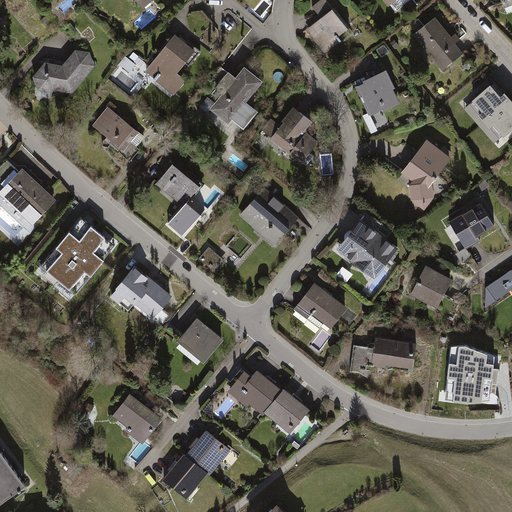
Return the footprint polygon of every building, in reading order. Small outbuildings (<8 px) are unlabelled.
[(152,0),(135,0),(143,9),(152,0)] [(350,26),(328,0),(319,0),(312,6),(320,17),(305,29),(325,52),(342,38),(339,35),(350,26)] [(383,0),(389,6),(391,4),(396,11),(409,0),(383,0)] [(450,37),(435,17),(413,34),(442,70),(464,53),(455,42),(460,38),(456,32),(450,37)] [(179,36),(175,33),(145,70),(154,77),(153,78),(174,94),(186,78),(178,72),(185,62),(189,65),(201,50),(181,34),(179,36)] [(44,61),(32,76),(38,89),(51,91),(54,88),(72,91),(94,65),(90,51),(75,48),(62,64),(44,61)] [(263,80),(245,65),(236,76),(229,70),(228,71),(222,67),(211,80),(217,84),(215,86),(222,91),(209,109),(228,125),(232,121),(244,130),(260,110),(247,100),(263,80)] [(401,103),(394,88),(396,87),(387,67),(364,78),(365,80),(359,83),(372,113),(383,108),(384,111),(401,103)] [(503,91),(494,81),(491,84),(489,83),(471,99),(472,100),(463,109),(494,143),(511,126),(511,99),(504,90),(503,91)] [(313,120),(294,104),(281,120),(283,122),(281,125),(270,116),(261,128),(270,135),(268,137),(301,163),(302,161),(306,164),(314,155),(309,152),(318,140),(307,131),(308,129),(307,128),(313,120)] [(145,137),(109,107),(94,125),(107,136),(104,139),(130,161),(140,149),(137,146),(145,137)] [(452,157),(427,138),(402,171),(413,180),(410,185),(412,200),(424,209),(434,196),(433,182),(452,157)] [(203,181),(175,158),(155,182),(183,205),(187,200),(203,181)] [(57,198),(23,167),(0,191),(0,193),(33,224),(57,198)] [(300,215),(264,185),(239,215),(274,245),(300,215)] [(201,212),(187,200),(183,205),(168,222),(182,234),(201,212)] [(495,224),(481,202),(451,221),(466,246),(467,248),(481,239),(478,234),(495,224)] [(115,244),(81,215),(41,263),(75,292),(115,244)] [(399,247),(360,217),(336,249),(375,278),(399,247)] [(225,261),(209,246),(199,258),(215,272),(225,261)] [(471,254),(467,248),(466,246),(457,252),(463,263),(471,254)] [(174,294),(134,263),(116,286),(116,288),(110,297),(119,304),(120,304),(130,311),(134,305),(153,320),(174,294)] [(453,277),(426,264),(411,294),(437,308),(453,277)] [(511,268),(487,286),(486,307),(511,289),(511,268)] [(348,306),(315,281),(294,308),(307,318),(311,314),(331,329),(348,306)] [(223,339),(197,317),(176,342),(203,363),(223,339)] [(417,341),(376,336),(375,347),(354,344),(350,371),(361,373),(361,369),(367,369),(368,365),(387,367),(392,365),(409,367),(409,371),(414,371),(417,341)] [(466,344),(452,346),(445,399),(468,402),(490,399),(496,355),(466,344)] [(139,361),(132,370),(141,378),(148,369),(139,361)] [(310,408),(284,387),(283,389),(258,368),(252,375),(245,369),(227,391),(247,408),(250,404),(264,415),(265,413),(290,433),(310,408)] [(163,419),(130,393),(113,415),(128,427),(125,431),(143,444),(163,419)] [(94,405),(89,403),(85,410),(91,413),(94,405)] [(185,454),(183,452),(162,479),(187,499),(207,475),(209,476),(231,450),(206,429),(199,437),(197,436),(189,446),(191,447),(185,454)] [(0,446),(0,501),(26,483),(0,446)] [(288,511),(277,501),(270,509),(271,510),(269,511),(288,511)]
